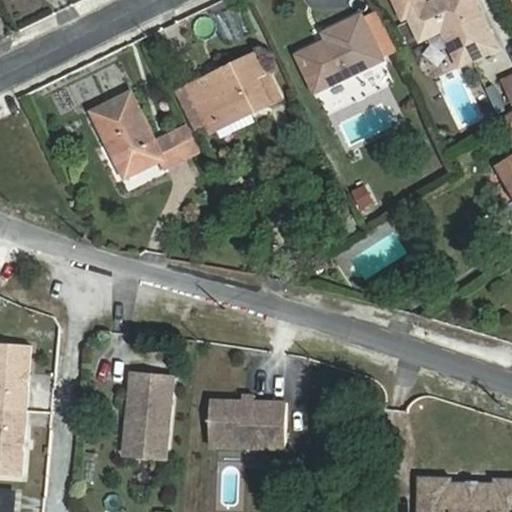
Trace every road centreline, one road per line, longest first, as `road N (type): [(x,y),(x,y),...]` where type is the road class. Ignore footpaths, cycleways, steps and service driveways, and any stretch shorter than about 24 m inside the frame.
road 1 (residential): [(0,201),(116,269),(380,320),(511,370)]
road 2 (unknown): [(91,255),(67,386),(68,511)]
road 3 (residential): [(0,73),(152,0)]
